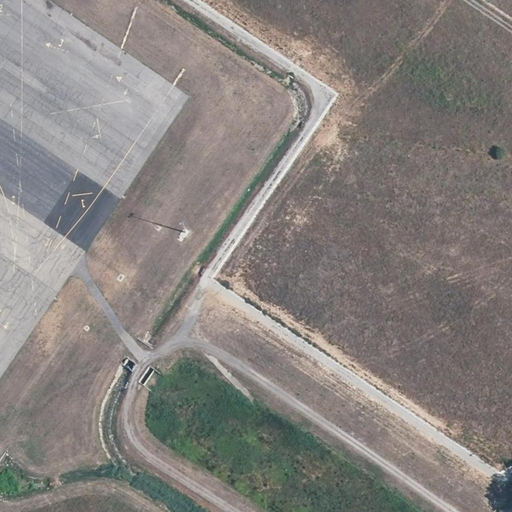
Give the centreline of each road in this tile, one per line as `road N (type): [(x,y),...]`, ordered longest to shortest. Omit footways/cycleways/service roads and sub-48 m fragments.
road 1 (track): [(453,511),(227,355),(176,342)]
road 2 (track): [(237,511),(132,440),(126,406),(144,360)]
